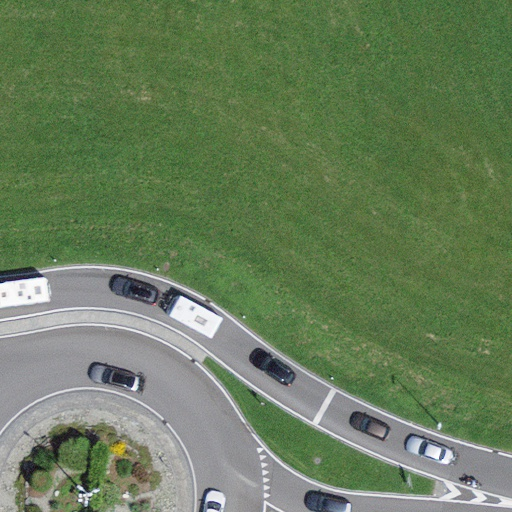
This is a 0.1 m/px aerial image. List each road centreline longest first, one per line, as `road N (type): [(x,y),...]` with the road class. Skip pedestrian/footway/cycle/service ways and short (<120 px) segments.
road 1 (primary): [(511,478),(341,418),(202,325),(141,295),(0,299)]
road 2 (primary): [(227,460),(181,390),(146,368),(105,357),(62,358)]
road 3 (primary): [(341,511),(264,484),(227,460)]
